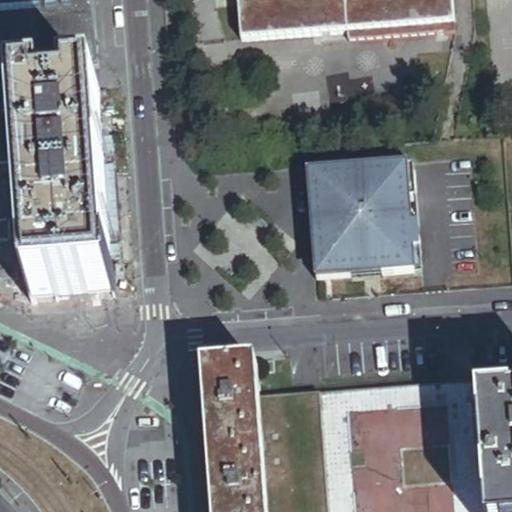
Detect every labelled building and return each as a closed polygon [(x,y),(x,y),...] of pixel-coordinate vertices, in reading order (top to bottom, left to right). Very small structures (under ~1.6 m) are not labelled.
[(0,0),(0,168),(23,167),(19,102),(15,102),(13,76),(99,70),(93,0),(0,0)] [(239,0),(242,43),(350,35),(350,44),(456,36),(453,0),(239,0)] [(48,100),(19,102),(23,167),(33,305),(115,299),(101,96),(71,98),(72,110),(49,112),(48,100)] [(423,271),(415,173),(314,181),(322,286),(352,284),(351,276),(382,274),(383,282),(416,279),(416,271),(423,271)] [(383,282),(382,274),(351,276),(352,284),(383,282)] [(258,373),(208,377),(205,378),(214,511),(293,511),(286,403),(261,404),(258,373)] [(511,511),(511,416),(484,419),(491,511),(511,511)]
